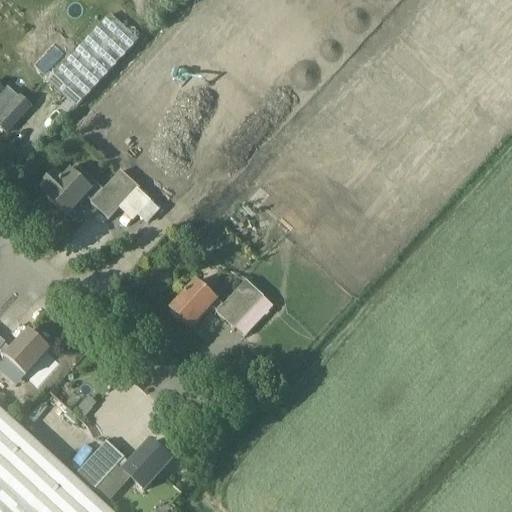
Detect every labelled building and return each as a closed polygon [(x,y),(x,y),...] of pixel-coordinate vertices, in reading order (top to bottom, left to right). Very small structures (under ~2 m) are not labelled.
[(78,108),(139,42),(110,15),(49,81),(78,108)] [(8,89),(6,92),(0,98),(0,127),(7,134),(31,108),(20,98),(19,99),(8,89)] [(110,97),(77,133),(120,173),(121,172),(139,188),(138,189),(200,246),(233,208),(113,100),(110,97)] [(56,172),(41,189),(49,196),(47,198),(69,217),(87,198),(92,203),(92,204),(109,220),(138,189),(139,188),(121,172),(120,173),(105,190),(78,165),(64,180),(56,172)] [(235,330),(265,298),(247,281),(224,306),(197,281),(171,310),(192,330),(212,307),(218,312),(217,314),(235,330)] [(0,448),(21,426),(0,406),(0,351),(27,376),(51,350),(30,331),(12,350),(6,344),(7,343),(0,336),(0,448)] [(0,511),(117,511),(94,491),(118,466),(145,491),(172,462),(151,443),(130,465),(123,460),(125,458),(107,442),(76,475),(21,426),(0,448),(0,511)]
